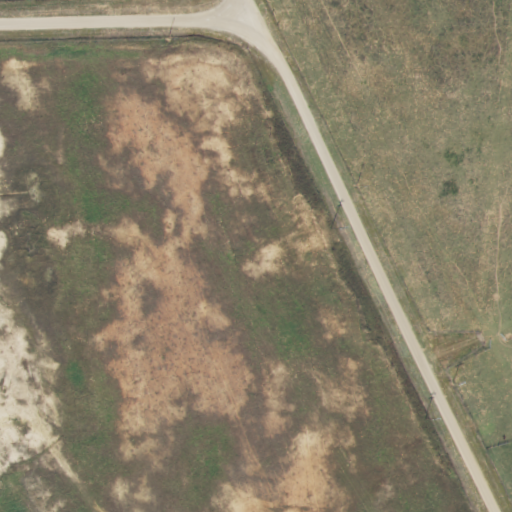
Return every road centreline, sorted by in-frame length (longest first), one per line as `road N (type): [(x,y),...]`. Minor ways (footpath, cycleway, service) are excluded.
road 1 (residential): [(495,511),(243,0)]
road 2 (residential): [(0,19),(253,20)]
